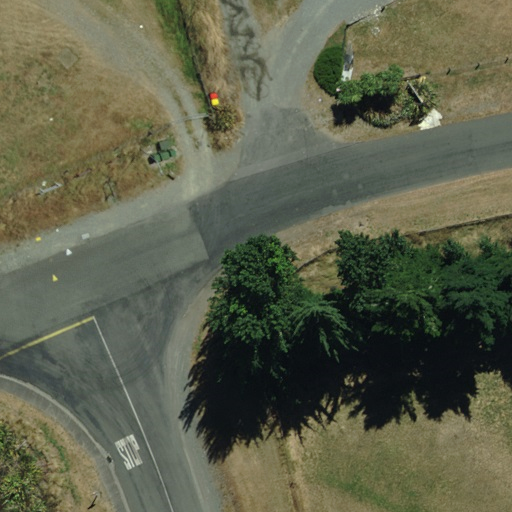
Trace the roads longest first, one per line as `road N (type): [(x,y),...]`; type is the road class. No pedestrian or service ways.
road 1 (residential): [(70,276),(220,212),(387,163),(511,138)]
road 2 (residential): [(70,276),(153,459),(168,511)]
road 3 (track): [(291,191),(231,0)]
